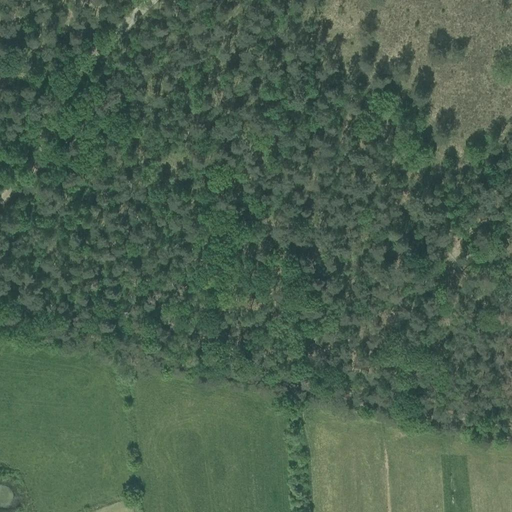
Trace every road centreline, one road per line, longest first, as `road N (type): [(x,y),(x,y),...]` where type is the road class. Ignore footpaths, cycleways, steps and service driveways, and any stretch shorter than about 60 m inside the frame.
road 1 (track): [(511,424),(0,318)]
road 2 (track): [(148,0),(0,140)]
